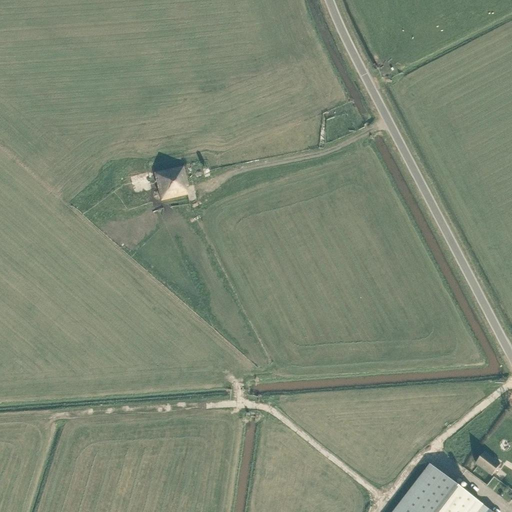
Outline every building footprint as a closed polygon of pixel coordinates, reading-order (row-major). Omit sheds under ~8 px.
[(184,167),(155,174),(162,202),(187,196),(185,188),(188,187),(184,167)] [(18,367),(13,373),(19,379),(24,373),(18,367)] [(484,452),(475,464),(492,476),(501,464),(484,452)] [(474,505),(477,501),(432,468),(399,511),(474,511),(478,508),(474,505)] [(491,511),(481,504),(477,501),(474,505),(478,508),(474,511),(491,511)]
